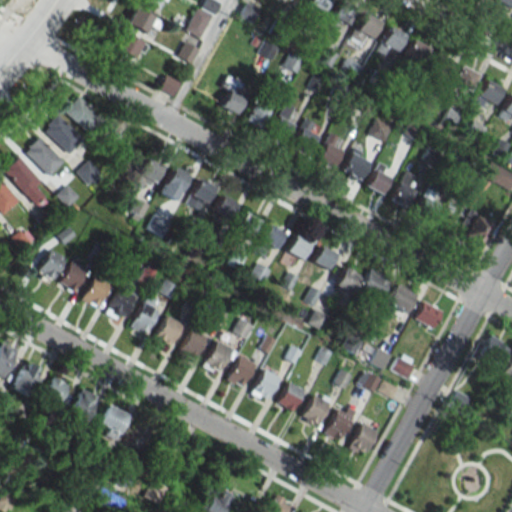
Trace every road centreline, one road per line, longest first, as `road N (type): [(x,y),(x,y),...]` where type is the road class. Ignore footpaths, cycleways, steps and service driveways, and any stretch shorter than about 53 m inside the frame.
road 1 (residential): [(511,311),(0,28)]
road 2 (residential): [(369,511),(0,309)]
road 3 (residential): [(357,511),(511,229)]
